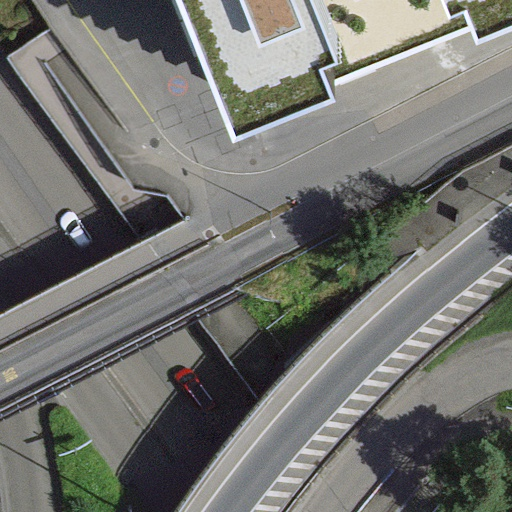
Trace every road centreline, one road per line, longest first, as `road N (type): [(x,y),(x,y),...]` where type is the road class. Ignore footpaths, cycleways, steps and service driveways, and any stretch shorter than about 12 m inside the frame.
road 1 (tertiary): [(269,511),(0,148)]
road 2 (primary): [(511,229),(362,356),(227,511)]
road 3 (tertiary): [(0,292),(166,511)]
road 4 (tertiary): [(325,511),(422,406),(476,374),(511,365)]
road 5 (tertiary): [(0,349),(26,511)]
